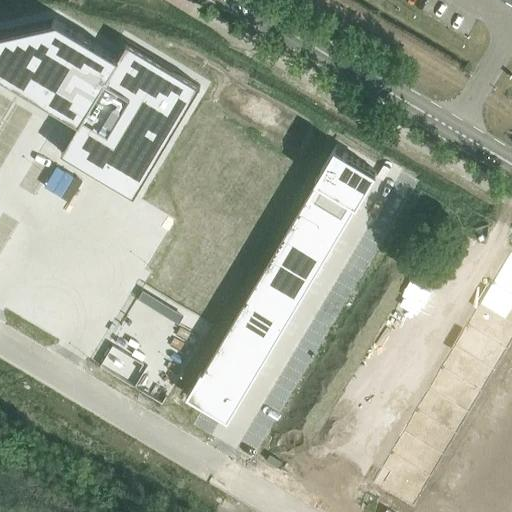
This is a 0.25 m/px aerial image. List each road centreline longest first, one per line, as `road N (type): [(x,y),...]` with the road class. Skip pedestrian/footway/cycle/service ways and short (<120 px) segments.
road 1 (unclassified): [(508,196),(191,4)]
road 2 (primary): [(511,166),(231,0)]
road 3 (unclassified): [(212,467),(0,339)]
